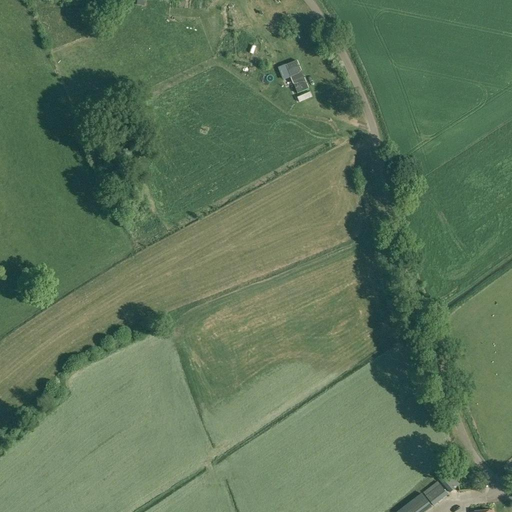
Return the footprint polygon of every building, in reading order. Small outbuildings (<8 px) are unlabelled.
[(250,0),(241,0),(232,6),(243,27),(252,22),(256,29),(264,25),(250,0)] [(291,12),(280,21),(283,24),(279,28),(289,41),(304,28),(291,12)] [(285,66),(285,65),(279,68),(284,79),(290,77),(297,94),(308,89),(297,61),(285,66)] [(450,493),(457,487),(460,484),(446,468),(435,476),(450,493)] [(426,496),(433,506),(448,495),(440,485),(426,496)] [(398,511),(426,511),(432,508),(422,494),(398,511)]
